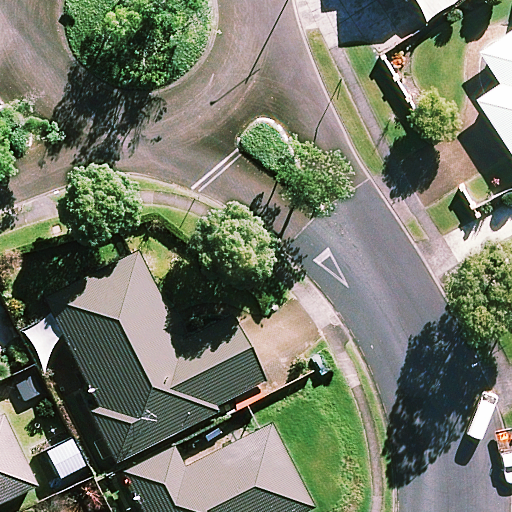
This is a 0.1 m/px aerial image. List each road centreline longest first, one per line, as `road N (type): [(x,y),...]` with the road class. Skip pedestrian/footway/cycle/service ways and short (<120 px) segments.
road 1 (residential): [(461,511),(455,442),(406,323),(341,226),(229,97)]
road 2 (residential): [(229,97),(186,128),(149,139),(110,138),(74,125),(44,101)]
